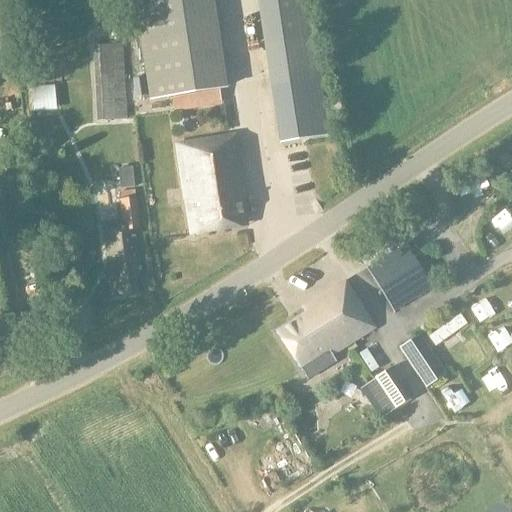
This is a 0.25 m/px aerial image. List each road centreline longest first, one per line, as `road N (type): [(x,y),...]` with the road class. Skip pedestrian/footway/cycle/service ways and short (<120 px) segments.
road 1 (unclassified): [(0,411),(215,297),(511,103)]
road 2 (unknown): [(276,258),(237,0)]
